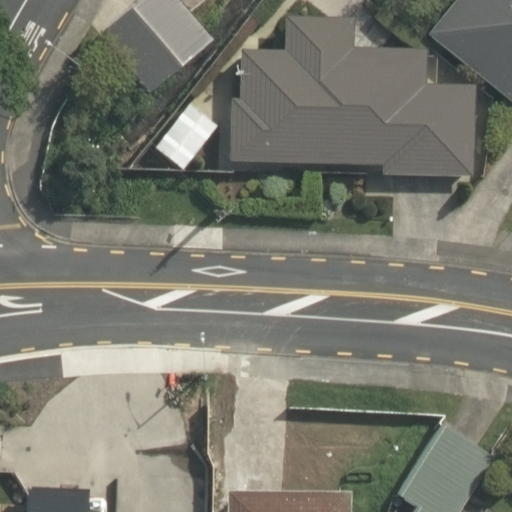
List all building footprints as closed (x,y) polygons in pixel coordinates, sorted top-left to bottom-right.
[(145,98),(211,43),(175,0),(142,0),(96,39),(145,98)] [(511,27),(493,51),(511,65),(511,27)] [(219,89),(220,159),(372,156),(372,166),(464,164),(462,84),(406,85),(405,47),(250,50),(251,88),(219,89)] [(442,423),(394,497),(415,511),(414,511),(459,511),(495,458),(442,423)] [(223,511),(349,511),(349,495),(224,495),(223,511)]
